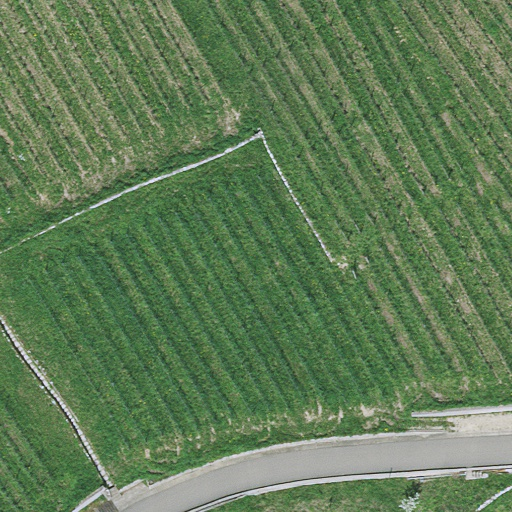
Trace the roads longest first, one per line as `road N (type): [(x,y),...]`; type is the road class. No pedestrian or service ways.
road 1 (track): [(135,511),(260,467),(511,448)]
road 2 (trunk): [(511,345),(255,511)]
